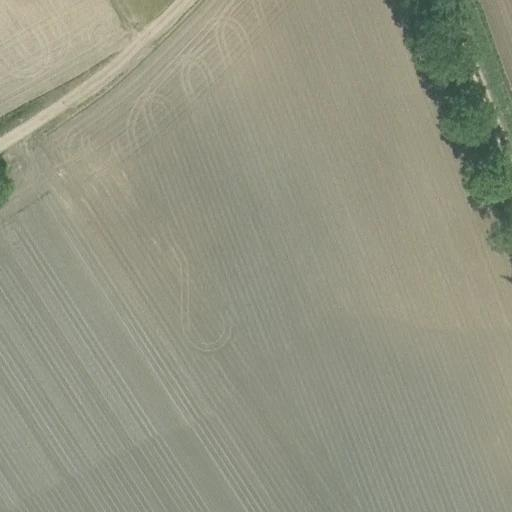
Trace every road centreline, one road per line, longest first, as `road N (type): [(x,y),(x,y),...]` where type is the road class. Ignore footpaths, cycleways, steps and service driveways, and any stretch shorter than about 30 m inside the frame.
road 1 (track): [(0,143),(79,92),(187,0)]
road 2 (track): [(511,168),(449,0)]
